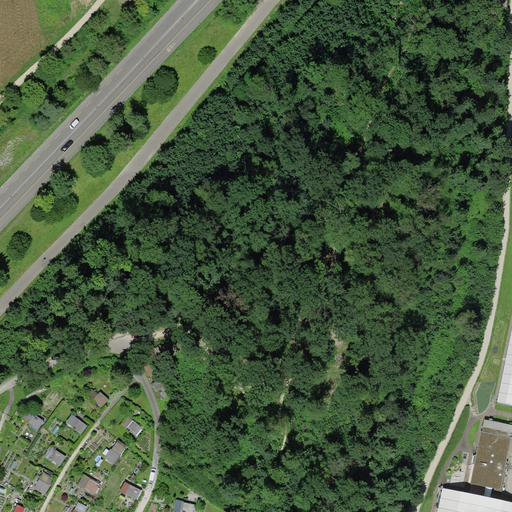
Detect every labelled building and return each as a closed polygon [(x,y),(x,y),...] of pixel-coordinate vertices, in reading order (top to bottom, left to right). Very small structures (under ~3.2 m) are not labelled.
[(511,330),(498,403),(511,405),(511,330)] [(87,394),(102,407),(109,399),(101,391),(98,394),(92,389),(87,394)] [(29,424),(38,430),(44,422),(35,415),(29,424)] [(66,422),(81,434),(87,426),(72,415),(66,422)] [(129,428),(137,435),(143,428),(135,421),(129,428)] [(51,448),(45,457),(60,466),(66,457),(51,448)] [(105,459),(114,465),(121,456),(112,450),(105,459)] [(44,472),(35,489),(44,494),(54,478),(44,472)] [(85,488),(95,494),(100,486),(90,479),(85,488)] [(127,494),(137,499),(141,490),(131,485),(127,494)] [(511,511),(511,503),(441,490),(437,511),(511,511)] [(184,502),(182,511),(195,511),(197,505),(184,502)]
